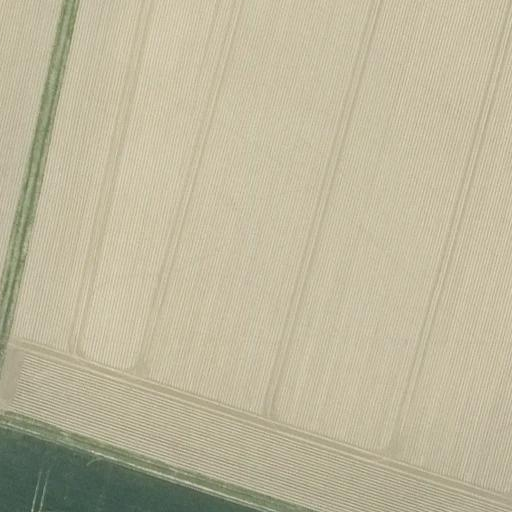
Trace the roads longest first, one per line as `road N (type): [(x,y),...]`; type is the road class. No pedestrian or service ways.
road 1 (track): [(0,385),(87,0)]
road 2 (track): [(251,511),(0,429)]
